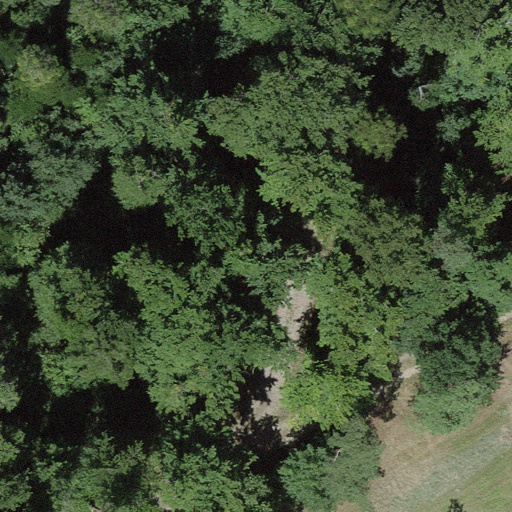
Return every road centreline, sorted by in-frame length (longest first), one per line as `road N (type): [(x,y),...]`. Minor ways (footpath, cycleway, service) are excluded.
road 1 (track): [(268,439),(322,194),(313,0)]
road 2 (track): [(153,511),(511,304)]
